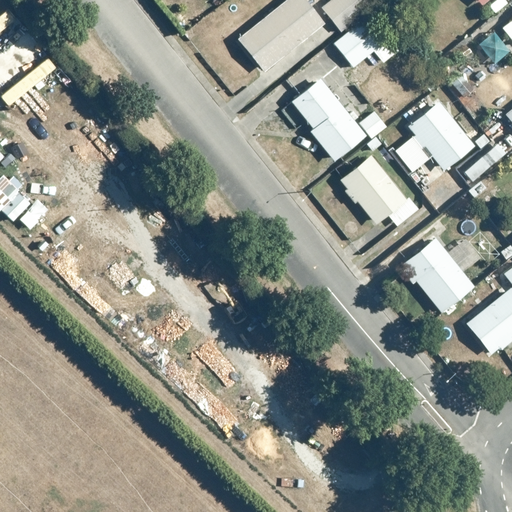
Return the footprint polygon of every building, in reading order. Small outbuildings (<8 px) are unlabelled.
[(242,0),(235,6),(262,41),(314,0),(242,0)] [(340,34),(372,7),(365,0),(327,0),(318,8),(340,34)] [(372,7),(340,34),(330,42),(350,67),(371,50),(381,63),(402,45),(375,11),(372,7)] [(365,107),(319,49),(285,76),(331,134),(365,107)] [(511,104),(500,114),(511,129),(511,104)] [(370,118),(333,150),(372,195),(409,163),(370,118)] [(511,141),(505,133),(459,170),(467,181),(511,143),(511,141)] [(430,200),(394,233),(439,281),(475,248),(430,200)] [(511,254),(465,290),(492,326),(511,311),(511,254)]
